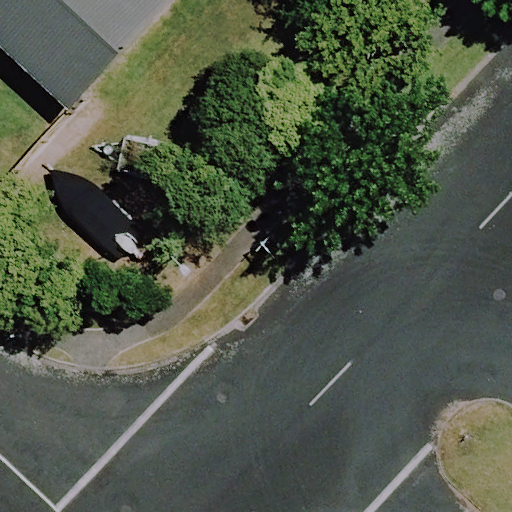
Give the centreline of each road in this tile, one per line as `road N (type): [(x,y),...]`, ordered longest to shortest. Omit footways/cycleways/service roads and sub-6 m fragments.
road 1 (residential): [(282,424),(458,241)]
road 2 (residential): [(377,511),(282,424)]
